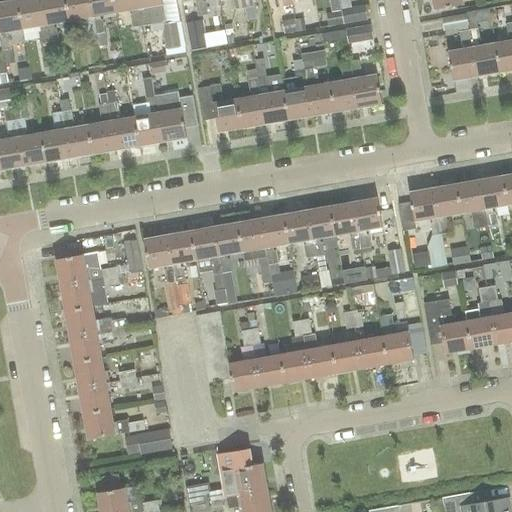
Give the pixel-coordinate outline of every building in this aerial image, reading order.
[(18,0),(0,3),(0,31),(3,50),(12,49),(12,44),(26,41),(24,29),(18,0)] [(50,42),(42,0),(20,0),(18,0),(24,29),(40,26),(41,31),(39,31),(41,44),(50,42)] [(70,21),(66,0),(42,0),(50,42),(59,41),(57,28),(54,29),(54,24),(70,21)] [(96,34),(90,0),(66,0),(70,21),(86,18),(87,23),(85,23),(87,36),(96,34)] [(116,13),(114,0),(90,0),(96,34),(105,33),(103,20),(101,21),(100,16),(116,13)] [(143,26),(138,0),(114,0),(116,13),(133,10),(134,15),(131,15),(134,28),(143,26)] [(162,0),(138,0),(143,26),(151,25),(152,32),(163,30),(162,24),(167,23),(163,5),(162,0)] [(196,0),(199,16),(208,14),(206,2),(204,2),(203,0),(196,0)] [(245,8),(243,0),(234,0),(236,9),(245,8)] [(432,0),(435,10),(464,5),(462,0),(432,0)] [(368,21),(365,5),(342,9),(342,12),(345,25),(368,21)] [(254,6),(245,8),(247,20),(256,18),(254,6)] [(476,11),(467,13),(467,14),(470,31),(479,29),(477,22),(476,11)] [(342,12),(330,14),(332,27),(345,25),(342,12)] [(167,23),(162,24),(163,30),(167,56),(181,54),(186,49),(180,14),(175,15),(176,22),(167,23)] [(470,31),(467,14),(443,18),(445,31),(460,28),(461,32),(470,31)] [(304,17),(294,19),(294,21),(296,33),(306,31),(304,17)] [(203,20),(186,23),(191,52),(208,48),(203,20)] [(294,21),(283,23),(285,34),(296,33),(294,21)] [(511,70),(511,23),(507,24),(509,36),(511,36),(511,37),(511,40),(496,44),(501,73),(511,70)] [(231,24),(224,25),(226,36),(233,35),(231,24)] [(375,40),(373,27),(372,25),(346,29),(349,44),(354,43),(375,40)] [(501,73),(496,44),(479,46),(479,42),(481,41),(479,29),(470,31),(478,77),(501,73)] [(478,77),(470,31),(461,32),(463,45),(465,44),(466,49),(449,52),(454,81),(478,77)] [(12,49),(3,50),(6,64),(15,62),(12,49)] [(324,50),(301,54),(302,60),(304,70),(313,69),(327,66),(324,50)] [(289,120),(284,91),(268,94),(267,89),(269,89),(267,77),(264,59),(256,60),(257,69),(258,78),(266,124),(289,120)] [(164,60),(151,62),(153,72),(166,70),(164,60)] [(297,79),(283,81),(284,91),(289,120),(312,116),(304,70),(302,60),(294,61),(296,72),(297,79)] [(352,62),(351,62),(359,108),(383,104),(378,75),(361,78),(360,73),(362,73),(360,61),(357,61),(352,62)] [(53,62),(45,64),(47,76),(48,76),(56,75),(53,62)] [(359,108),(351,62),(342,64),(344,76),(346,76),(347,80),(331,83),(336,112),(359,108)] [(30,68),(18,70),(21,81),(32,79),(30,68)] [(336,112),(331,83),(314,86),(313,81),(316,81),(313,69),(304,70),(312,116),(336,112)] [(152,114),(135,117),(140,146),(163,142),(155,96),(152,78),(143,79),(146,98),(149,110),(151,110),(152,114)] [(266,124),(258,78),(249,80),(251,92),(253,92),(254,96),(238,99),(243,128),(266,124)] [(211,86),(198,89),(204,120),(217,118),(219,132),(243,128),(238,99),(221,102),(221,97),(223,97),(221,85),(211,86)] [(14,109),(11,89),(0,90),(0,109),(5,108),(7,121),(16,120),(14,109)] [(115,92),(107,93),(109,104),(117,103),(115,92)] [(164,95),(155,96),(163,142),(187,138),(185,127),(198,125),(193,95),(178,98),(180,109),(165,112),(164,107),(167,107),(164,95)] [(140,146),(135,117),(119,120),(118,115),(120,115),(118,103),(117,103),(109,104),(117,150),(140,146)] [(105,122),(89,125),(94,154),(117,150),(109,104),(100,106),(102,118),(104,118),(105,122)] [(24,107),(14,109),(16,120),(26,118),(24,107)] [(72,111),(63,112),(71,158),(94,154),(89,125),(72,128),(72,123),(74,123),(72,111)] [(71,158),(63,112),(54,114),(56,126),(58,126),(59,131),(42,133),(47,162),(71,158)] [(47,162),(42,133),(26,136),(25,132),(27,131),(25,119),(16,120),(24,166),(47,162)] [(24,166),(16,120),(7,122),(9,134),(12,134),(12,139),(0,140),(0,168),(0,171),(24,166)] [(509,205),(504,176),(480,180),(489,226),(498,225),(495,212),(493,213),(492,208),(509,205)] [(489,226),(480,180),(457,184),(462,213),(479,210),(480,215),(477,216),(480,228),(489,226)] [(462,213),(457,184),(434,188),(442,234),(451,233),(449,221),(447,221),(446,216),(462,213)] [(442,234),(434,188),(410,193),(412,203),(399,205),(404,231),(417,228),(416,222),(432,219),(433,223),(431,224),(433,236),(442,234)] [(383,227),(378,198),(354,203),(362,249),(371,247),(369,235),(367,235),(366,230),(383,227)] [(362,249),(354,203),(331,207),(336,236),(352,233),(353,238),(351,238),(353,250),(362,249)] [(331,207),(308,211),(316,257),(319,273),(328,271),(325,255),(323,243),(321,243),(320,239),(336,236),(331,207)] [(316,257),(308,211),(285,215),(290,244),(306,241),(307,246),(305,246),(307,258),(316,257)] [(285,215),(261,219),(269,265),(272,277),(281,275),(280,272),(278,263),(276,251),(274,251),(273,247),(290,244),(285,215)] [(261,219),(236,223),(241,252),(243,252),(245,262),(259,259),(260,267),(269,265),(261,219)] [(241,252),(236,223),(215,227),(223,273),(232,272),(230,259),(228,260),(227,255),(241,252)] [(215,227),(192,231),(197,260),(213,257),(214,262),(212,262),(214,275),(217,291),(226,289),(223,273),(215,227)] [(192,231),(169,235),(181,306),(191,305),(192,305),(189,283),(186,284),(186,280),(184,267),(181,268),(181,263),(197,260),(192,231)] [(169,235),(145,240),(150,269),(167,266),(168,270),(166,271),(168,283),(173,314),(182,313),(181,306),(169,235)] [(142,269),(138,246),(122,249),(126,272),(142,269)] [(481,248),(483,260),(494,258),(492,246),(481,248)] [(467,247),(451,250),(454,266),(470,263),(467,247)] [(405,272),(401,249),(388,251),(393,275),(405,272)] [(429,250),(413,253),(416,267),(431,264),(429,250)] [(101,265),(99,252),(84,255),(57,260),(61,286),(91,280),(103,278),(102,270),(101,265)] [(269,265),(260,267),(264,285),(273,284),(272,277),(269,265)] [(365,267),(343,271),(345,285),(368,280),(366,269),(365,267)] [(117,268),(102,270),(103,278),(119,276),(117,268)] [(376,268),(366,269),(368,280),(378,279),(376,268)] [(455,268),(441,271),(442,274),(442,278),(456,276),(455,271),(455,268)] [(281,275),(272,277),(273,284),(275,297),(298,293),(294,270),(280,272),(281,275)] [(465,270),(458,271),(459,278),(466,277),(465,270)] [(232,272),(223,273),(226,289),(235,287),(232,272)] [(317,275),(301,278),(303,290),(319,287),(317,275)] [(120,284),(119,276),(103,278),(105,286),(120,284)] [(402,293),(415,291),(413,279),(399,281),(402,293)] [(91,293),(93,293),(91,280),(61,286),(66,311),(93,307),(91,293)] [(511,341),(511,313),(505,315),(502,300),(498,300),(496,286),(487,287),(498,344),(511,341)] [(472,349),(498,344),(487,287),(479,289),(482,303),(478,304),(479,309),(465,312),(467,320),(472,349)] [(472,349),(467,320),(455,322),(455,321),(453,322),(449,300),(424,304),(432,345),(444,343),(446,354),(472,349)] [(399,320),(407,318),(407,314),(404,302),(396,304),(399,320)] [(93,307),(66,311),(71,337),(100,332),(112,330),(127,327),(126,319),(111,321),(110,318),(98,320),(96,321),(93,307)] [(157,319),(170,316),(168,307),(155,309),(157,319)] [(361,310),(353,311),(356,328),(364,327),(361,310)] [(356,328),(353,311),(344,312),(347,329),(356,328)] [(197,316),(199,327),(222,323),(220,312),(197,316)] [(337,373),(332,346),(318,348),(318,346),(316,334),(313,334),(310,320),(301,321),(311,378),(337,373)] [(311,378),(301,321),(293,322),(295,337),(292,338),(295,353),(281,355),(286,382),(311,378)] [(224,334),(222,323),(199,327),(201,339),(224,334)] [(422,323),(408,325),(409,330),(414,355),(427,353),(422,323)] [(129,335),(127,327),(112,330),(113,337),(129,335)] [(286,382),(281,355),(267,358),(265,343),(261,343),(259,329),(250,330),(260,387),(286,382)] [(100,332),(71,337),(75,363),(102,358),(100,344),(102,344),(114,342),(113,337),(112,330),(100,332)] [(260,387),(250,330),(242,332),(244,347),(241,347),(244,362),(230,364),(230,368),(232,379),(234,392),(260,387)] [(414,355),(409,330),(397,332),(397,334),(384,337),(389,364),(414,359),(414,355)] [(226,346),(224,334),(201,339),(203,350),(226,346)] [(389,364),(384,337),(369,339),(369,337),(358,339),(363,369),(389,364)] [(363,369),(358,339),(346,341),(346,344),(332,346),(337,373),(363,369)] [(228,357),(226,346),(203,350),(205,361),(228,357)] [(230,364),(228,357),(205,361),(207,372),(230,368),(230,364)] [(105,372),(102,358),(75,363),(80,389),(109,383),(107,372),(105,372)] [(232,379),(230,368),(207,372),(209,383),(232,379)] [(136,379),(135,370),(119,373),(120,381),(136,379)] [(138,386),(136,379),(120,381),(122,389),(138,386)] [(111,395),(109,383),(80,389),(84,414),(111,410),(109,395),(111,395)] [(162,385),(154,387),(157,402),(164,400),(162,385)] [(164,400),(157,402),(159,414),(167,412),(164,400)] [(111,410),(84,414),(89,440),(118,435),(146,430),(145,420),(128,423),(128,421),(116,423),(114,423),(111,410)] [(173,450),(169,428),(138,434),(139,436),(142,454),(142,456),(173,450)] [(139,436),(127,438),(130,456),(142,454),(139,436)] [(226,489),(210,492),(211,500),(268,490),(264,464),(252,466),(249,450),(220,455),(226,489)] [(178,482),(167,484),(170,501),(181,499),(178,482)] [(209,484),(188,488),(191,503),(211,500),(210,492),(209,484)] [(143,500),(130,503),(128,503),(125,488),(98,493),(101,511),(143,511),(144,511),(160,509),(158,501),(143,503),(143,500)] [(272,511),(268,490),(211,500),(213,508),(229,505),(229,509),(241,507),(243,506),(244,511),(272,511)] [(511,511),(511,509),(510,498),(475,504),(473,492),(443,498),(445,511),(511,511)]
